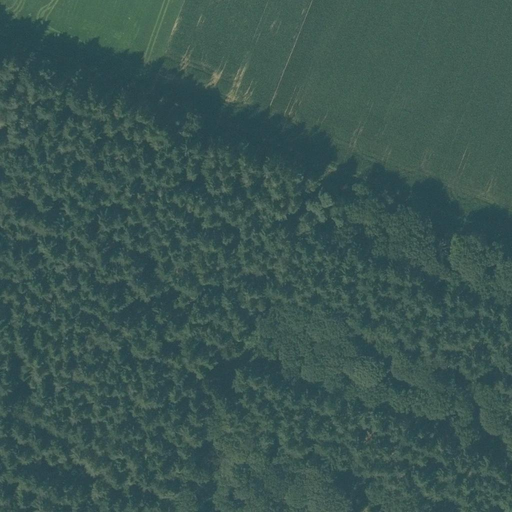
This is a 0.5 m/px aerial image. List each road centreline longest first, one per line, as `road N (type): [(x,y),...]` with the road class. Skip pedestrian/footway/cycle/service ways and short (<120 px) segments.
road 1 (track): [(472,221),(0,37)]
road 2 (track): [(184,511),(316,162)]
